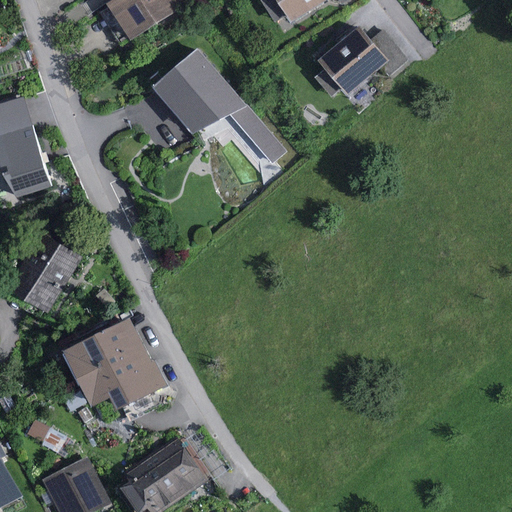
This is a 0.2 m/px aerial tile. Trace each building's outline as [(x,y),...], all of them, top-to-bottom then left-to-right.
[(116,0),(118,1),(113,4),(136,40),(187,6),(183,0),(116,0)] [(291,15),(280,0),(264,0),(278,23),(291,15)] [(280,0),(291,15),(296,24),(333,0),(280,0)] [(363,28),(325,61),(331,68),(348,87),(354,94),(392,62),(373,40),(363,28)] [(385,30),(373,40),(392,62),(399,70),(411,60),(385,30)] [(200,51),(158,89),(199,135),(221,123),(251,107),(200,51)] [(348,87),(331,68),(318,78),(335,98),(348,87)] [(26,98),(0,106),(0,136),(8,171),(21,199),(54,189),(26,98)] [(244,150),(269,130),(251,107),(221,123),(244,150)] [(244,150),(265,172),(289,151),(269,130),(244,150)] [(82,259),(46,238),(14,292),(50,313),(82,259)] [(139,318),(71,353),(99,407),(117,398),(124,412),(174,386),(139,318)] [(75,380),(59,389),(72,413),(89,403),(75,380)] [(36,421),(29,435),(45,443),(43,446),(60,455),(68,437),(36,421)] [(186,437),(129,475),(130,477),(120,484),(139,511),(148,511),(152,510),(153,511),(167,511),(215,480),(186,437)] [(0,449),(0,507),(24,495),(0,449)] [(92,457),(46,481),(62,511),(100,511),(117,503),(92,457)]
